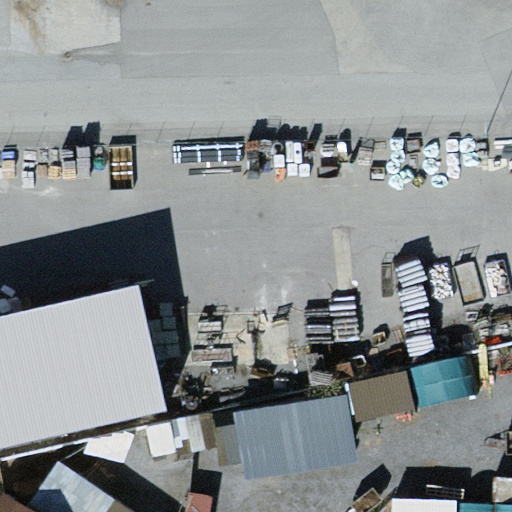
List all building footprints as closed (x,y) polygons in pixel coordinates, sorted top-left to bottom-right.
[(0,452),(168,418),(141,291),(0,320),(0,452)] [(409,365),(351,379),(360,414),(418,399),(409,365)] [(352,392),(237,404),(245,477),(359,465),(352,392)] [(153,511),(52,463),(30,509),(0,494),(0,511),(153,511)] [(394,511),(457,511),(457,494),(394,495),(394,511)]
